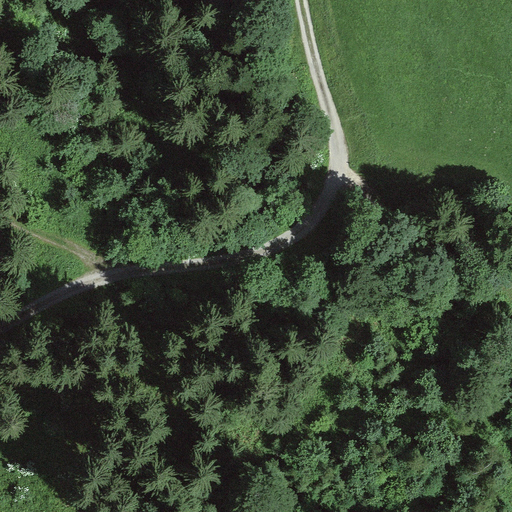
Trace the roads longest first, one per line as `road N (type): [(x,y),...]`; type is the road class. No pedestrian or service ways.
road 1 (track): [(309,0),(342,192),(297,255),(132,273)]
road 2 (track): [(132,273),(41,305),(0,334)]
